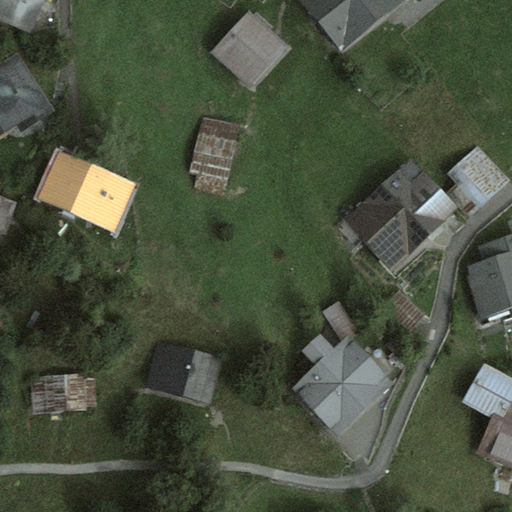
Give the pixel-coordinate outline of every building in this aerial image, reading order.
[(6,0),(0,14),(25,25),(36,0),(6,0)] [(342,44),(396,0),(309,0),(308,1),(342,44)] [(249,22),(219,53),(248,81),(278,50),(249,22)] [(43,112),(14,64),(0,73),(0,130),(19,118),(23,124),(21,126),(23,129),(27,127),(25,125),(42,114),(43,116),(47,114),(45,111),(43,112)] [(238,128),(207,121),(195,171),(200,172),(196,187),(219,192),(238,128)] [(460,185),(449,195),(467,215),(502,182),(477,155),(454,176),(460,185)] [(64,164),(49,197),(111,225),(126,192),(98,179),(102,171),(92,166),(88,175),(64,164)] [(408,166),(383,189),(425,235),(450,212),(408,166)] [(425,235),(383,189),(366,204),(360,197),(343,212),(359,229),(369,220),(402,256),(425,235)] [(0,229),(3,231),(10,211),(0,207),(0,229)] [(489,267),(473,272),(485,311),(511,302),(511,242),(484,252),(489,267)] [(399,295),(390,305),(411,326),(421,315),(399,295)] [(322,372),(301,391),(337,429),(383,387),(378,383),(384,377),(373,365),(367,370),(347,349),(334,361),(325,351),(355,332),(338,306),(318,319),(325,329),(317,345),(319,347),(308,356),(322,372)] [(216,362),(162,349),(151,385),(207,399),(216,362)] [(496,420),(509,396),(511,390),(511,386),(485,371),(467,404),(496,420)] [(35,410),(92,406),(90,382),(78,383),(78,379),(33,383),(35,410)] [(511,397),(509,396),(496,420),(485,448),(511,460),(511,397)]
